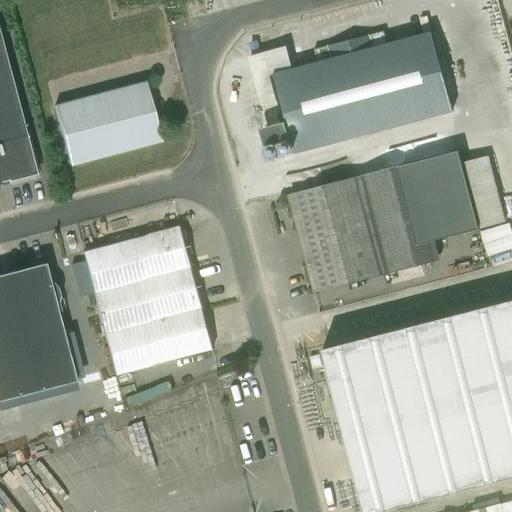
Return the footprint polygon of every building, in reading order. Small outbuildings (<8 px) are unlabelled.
[(327,46),(330,60),(273,75),(294,153),(451,112),(430,33),(372,48),(369,35),(327,46)] [(0,185),(36,175),(26,136),(0,36),(0,185)] [(55,107),(71,166),(162,142),(146,83),(55,107)] [(256,125),(261,143),(286,136),(282,118),(256,125)] [(440,137),(390,150),(394,163),(443,150),(440,137)] [(313,293),(384,274),(440,261),(435,241),(501,223),(484,157),(460,163),(458,152),(358,177),(288,196),(313,293)] [(82,253),(114,375),(209,350),(180,227),(82,253)] [(0,402),(75,383),(44,264),(0,275),(0,402)] [(365,511),(511,474),(511,297),(316,348),(361,511),(365,511)] [(136,398),(64,449),(95,492),(158,448),(145,430),(154,423),(136,398)] [(511,511),(511,500),(499,504),(500,511),(511,511)]
